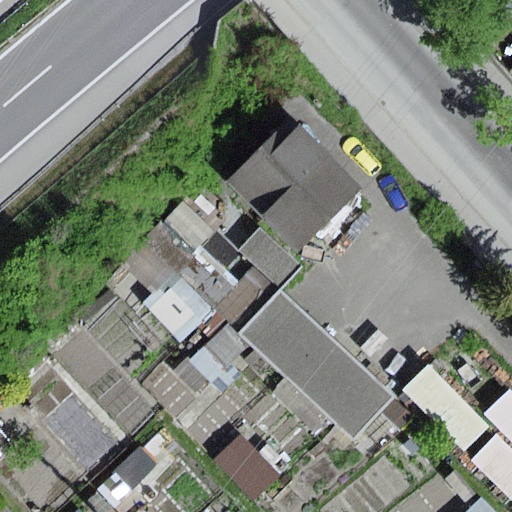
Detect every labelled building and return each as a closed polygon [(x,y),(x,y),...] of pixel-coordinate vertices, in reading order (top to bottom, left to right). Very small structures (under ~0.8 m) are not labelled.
[(511,0),(480,0),(493,21),(511,9),(511,0)] [(306,251),(367,188),(296,118),(234,181),(306,251)] [(261,229),(239,253),(282,291),(303,267),(261,229)] [(285,292),(245,335),(358,439),(398,397),(285,292)] [(405,381),(470,449),(496,424),(431,356),(405,381)] [(502,427),(474,450),(511,493),(511,381),(484,406),(502,427)]
